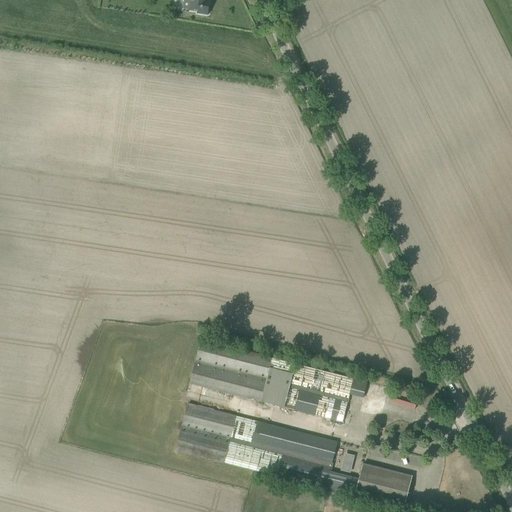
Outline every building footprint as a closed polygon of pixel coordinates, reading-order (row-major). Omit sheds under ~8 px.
[(196,13),(196,14),(208,15),(209,5),(207,5),(207,0),(189,0),(190,1),(186,0),(184,0),(183,9),(187,10),(187,12),(196,13)] [(189,383),(342,423),(350,395),(363,398),(367,382),(200,340),(189,383)] [(397,394),(395,400),(414,406),(416,399),(397,394)] [(175,451),(354,497),(359,479),(358,479),(330,472),(337,442),(187,404),(175,451)] [(359,479),(354,497),(404,509),(412,476),(363,463),(358,479),(359,479)] [(434,503),(433,510),(440,511),(442,505),(434,503)]
